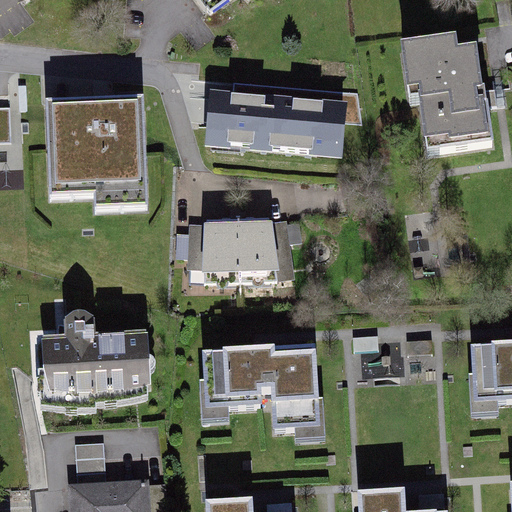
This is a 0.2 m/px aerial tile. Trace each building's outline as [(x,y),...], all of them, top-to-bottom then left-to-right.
[(198,0),(218,25),(249,2),(259,15),(278,0),(198,0)] [(456,49),(406,55),(414,115),(432,113),(440,179),(511,170),(511,159),(500,68),(476,71),(474,59),(458,62),(456,49)] [(340,131),(342,106),(316,103),(314,129),(340,131)] [(162,106),(46,106),(45,216),(162,216),(162,106)] [(311,115),(230,106),(224,164),(305,172),(311,115)] [(373,221),(329,226),(338,300),(382,295),(373,221)] [(205,228),(180,227),(179,260),(204,261),(205,228)] [(214,233),(208,292),(286,287),(277,227),(214,233)] [(42,349),(45,422),(160,418),(157,345),(42,349)] [(382,361),(364,361),(364,374),(401,374),(401,348),(383,348),(382,361)] [(511,351),(472,353),(475,431),(507,429),(507,419),(511,418),(511,351)] [(326,358),(201,361),(203,420),(282,418),(283,456),(329,454),(326,358)] [(106,469),(105,437),(77,438),(79,471),(106,469)] [(156,511),(155,491),(72,495),(72,511),(156,511)]
